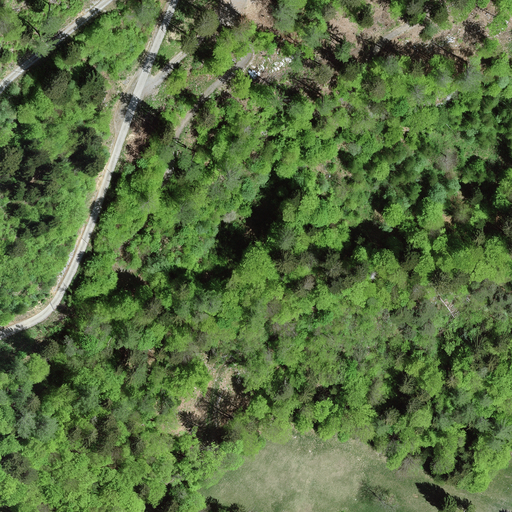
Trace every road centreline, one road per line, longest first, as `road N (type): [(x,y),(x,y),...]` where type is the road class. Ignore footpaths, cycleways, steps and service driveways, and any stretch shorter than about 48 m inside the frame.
road 1 (track): [(299,121),(236,160),(140,264),(122,272),(115,259),(160,192),(178,130),(249,45),(237,22),(224,20),(133,96)]
road 2 (track): [(0,336),(46,312),(70,277),(133,96)]
road 3 (track): [(434,0),(376,47),(348,95),(299,121)]
road 4 (track): [(0,88),(107,0)]
